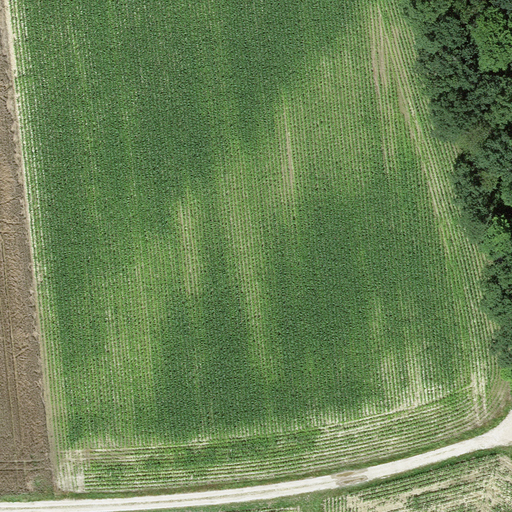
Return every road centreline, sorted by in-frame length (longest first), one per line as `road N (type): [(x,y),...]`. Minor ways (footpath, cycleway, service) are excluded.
road 1 (track): [(0,509),(317,486),(399,470),(511,427)]
road 2 (track): [(511,362),(446,0)]
